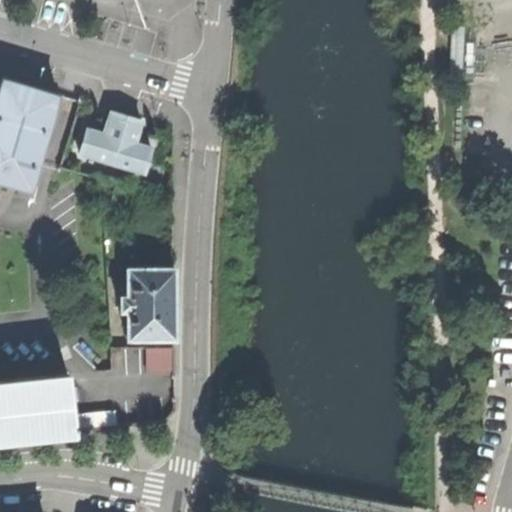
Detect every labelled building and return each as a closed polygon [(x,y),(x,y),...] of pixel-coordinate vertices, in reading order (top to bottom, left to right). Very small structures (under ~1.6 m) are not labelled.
[(0,180),(28,188),(56,92),(29,84),(0,75),(0,180)] [(143,172),(151,146),(134,141),(141,119),(122,114),(110,110),(103,132),(87,127),(79,152),(143,172)] [(126,337),(173,337),(173,319),(172,266),(126,266),(126,294),(119,294),(119,309),(126,309),(126,337)] [(173,348),(147,348),(147,373),(173,373),(173,348)] [(0,439),(73,431),(72,429),(71,416),(66,372),(0,379),(0,439)] [(72,429),(115,425),(113,412),(71,416),(72,429)]
